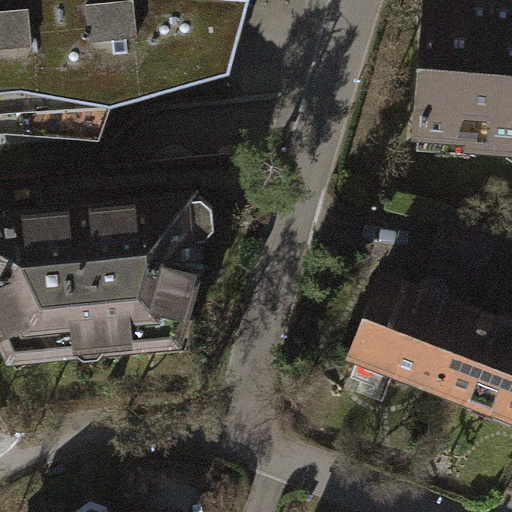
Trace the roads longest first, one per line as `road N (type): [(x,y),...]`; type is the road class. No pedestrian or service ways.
road 1 (residential): [(228,427),(358,0)]
road 2 (residential): [(228,427),(87,425),(0,462)]
road 3 (residential): [(446,511),(228,427)]
